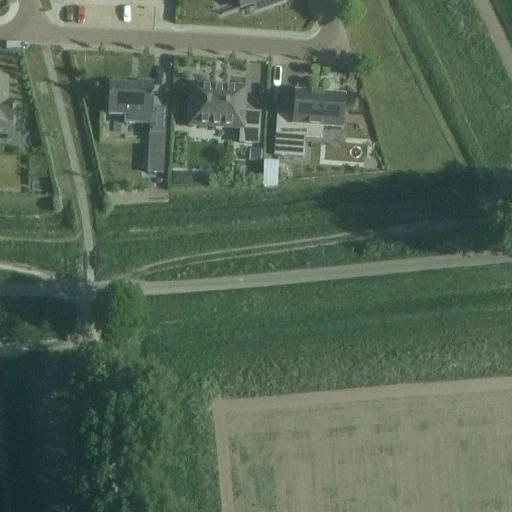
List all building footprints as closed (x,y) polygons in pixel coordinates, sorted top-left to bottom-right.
[(262,10),(283,3),(282,0),(236,0),(240,10),(260,3),(262,10)] [(320,60),(319,75),(335,76),(336,61),(320,60)] [(0,127),(7,127),(7,125),(12,125),(13,103),(7,103),(8,80),(0,79),(0,127)] [(277,98),(276,80),(267,81),(267,98),(277,98)] [(108,86),(107,116),(124,117),(124,125),(149,126),(147,173),(162,174),(164,134),(165,111),(152,110),(153,85),(137,85),(137,87),(124,87),(125,84),(113,83),(113,86),(108,86)] [(189,117),(189,121),(189,127),(240,131),(239,144),(257,146),(259,116),(243,115),(244,91),(191,87),(190,103),(188,103),(187,117),(189,117)] [(310,95),(295,94),(293,118),(277,117),(274,157),(291,158),(293,137),(321,140),(322,130),(341,131),(343,98),(323,96),(323,95),(310,94),(310,95)] [(273,167),(273,152),(261,152),(262,167),(273,167)] [(250,153),(250,162),(259,163),(260,153),(250,153)] [(173,176),(172,185),(181,185),(181,180),(178,176),(173,176)]
